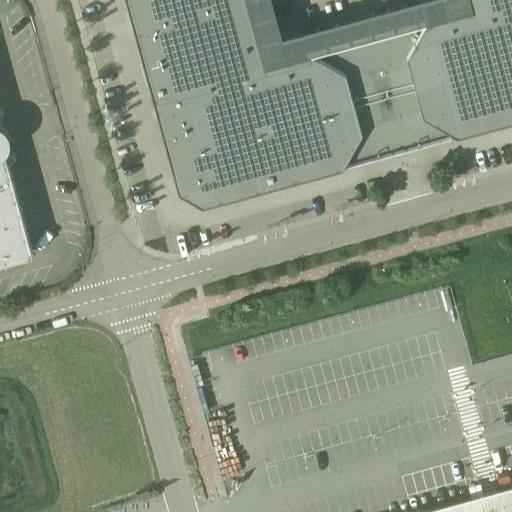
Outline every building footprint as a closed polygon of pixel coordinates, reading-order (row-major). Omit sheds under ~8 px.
[(351,144),(361,127),(345,67),(330,58),(310,47),(264,60),(247,0),(127,0),(178,185),(202,199),(341,160),(351,144)] [(511,0),(470,0),(471,3),(425,16),(410,43),(406,50),(422,110),(432,115),(456,129),(511,113),(511,0)] [(361,127),(351,144),(370,152),(399,148),(423,132),(432,115),(422,110),(406,50),(410,43),(399,36),(371,32),(344,43),(330,58),(345,67),(361,127)] [(0,258),(32,250),(8,161),(16,154),(0,141),(0,140),(0,115),(3,107),(0,106),(0,258)] [(511,511),(511,481),(488,487),(398,511),(511,511)]
